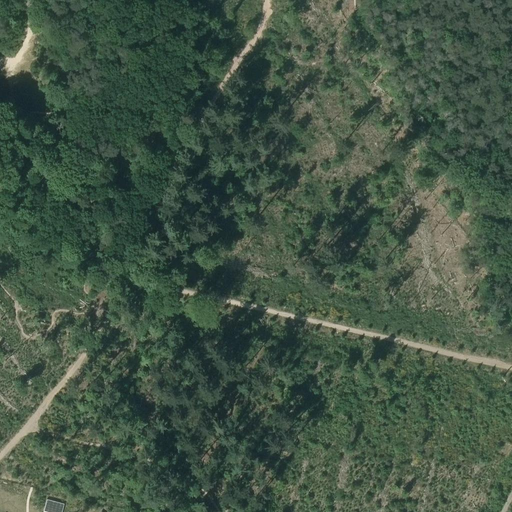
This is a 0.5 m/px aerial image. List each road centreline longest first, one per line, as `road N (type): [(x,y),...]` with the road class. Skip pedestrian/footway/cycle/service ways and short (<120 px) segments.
road 1 (track): [(268,0),(150,211),(132,271)]
road 2 (track): [(132,271),(0,450)]
